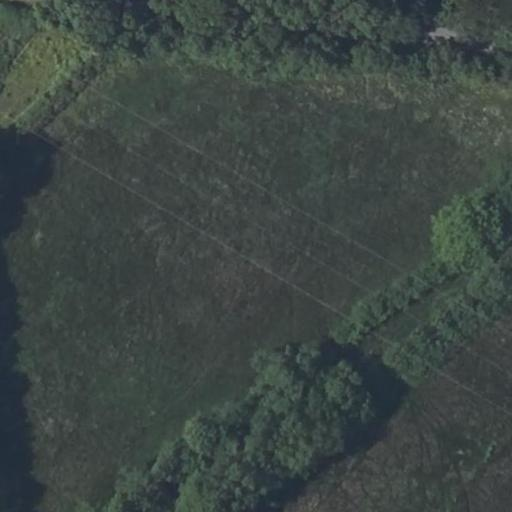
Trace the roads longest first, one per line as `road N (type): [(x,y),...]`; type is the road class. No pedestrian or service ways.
road 1 (tertiary): [(62,0),(511,47)]
road 2 (track): [(511,255),(258,440),(194,511)]
